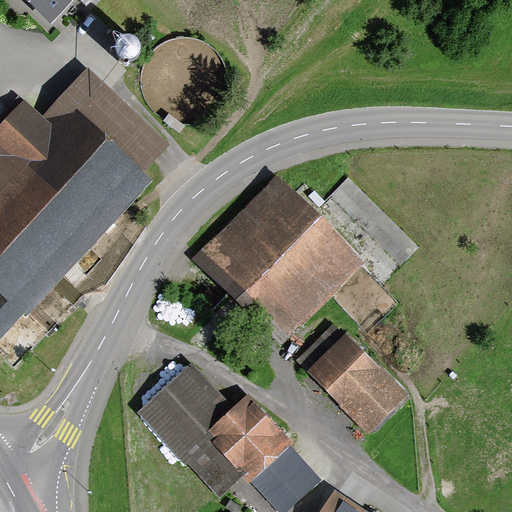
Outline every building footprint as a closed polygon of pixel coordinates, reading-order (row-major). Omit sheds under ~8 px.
[(77,0),(21,0),(51,28),(77,0)] [(0,162),(8,171),(0,178),(0,334),(144,187),(133,177),(159,150),(91,84),(61,115),(43,97),(0,140),(0,162)] [(277,190),(202,264),(278,342),(354,267),(277,190)] [(346,345),(313,379),(371,435),(404,401),(346,345)] [(234,420),(192,373),(143,416),(185,464),(188,461),(220,498),(282,444),(250,407),(234,420)] [(353,511),(336,500),(328,511),(353,511)]
